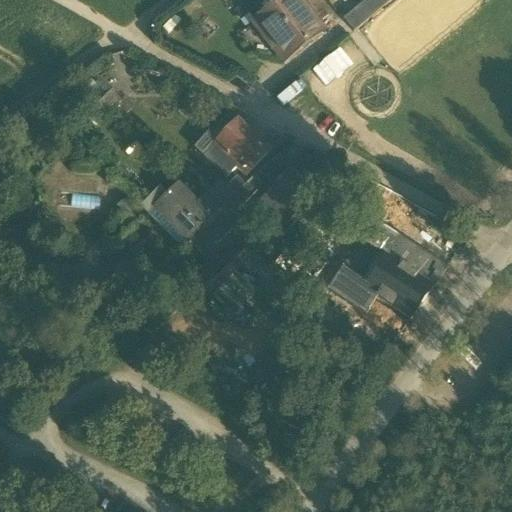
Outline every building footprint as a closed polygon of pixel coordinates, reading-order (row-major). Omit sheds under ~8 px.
[(296,0),(284,0),(253,25),(270,47),(276,48),(286,61),(322,33),(296,0)] [(390,0),(368,0),(345,19),(355,32),(392,1),(390,0)] [(99,85),(83,101),(102,121),(108,116),(118,105),(99,85)] [(237,124),(226,136),(222,133),(218,138),(222,143),(216,149),(206,159),(226,178),(236,168),(245,176),(268,152),(237,124)] [(277,158),(259,174),(273,188),(290,171),(277,158)] [(273,188),(253,210),(282,238),(295,223),(284,213),(307,189),(290,173),(291,171),(290,171),(273,188)] [(244,187),(219,212),(222,214),(201,235),(214,248),(245,218),(249,214),(243,208),(262,188),(253,179),(244,187)] [(220,184),(197,207),(196,208),(209,221),(219,212),(244,187),(237,180),(226,190),(220,184)] [(197,207),(178,185),(154,207),(187,243),(209,221),(196,208),(197,207)] [(304,232),(317,243),(330,227),(323,222),(320,226),(313,221),(304,232)] [(445,273),(397,239),(384,257),(364,243),(330,291),(364,315),(377,297),(411,321),(445,273)] [(246,304),(276,276),(247,245),(210,280),(229,300),(236,293),(246,304)] [(240,428),(237,432),(247,438),(250,433),(240,428)]
